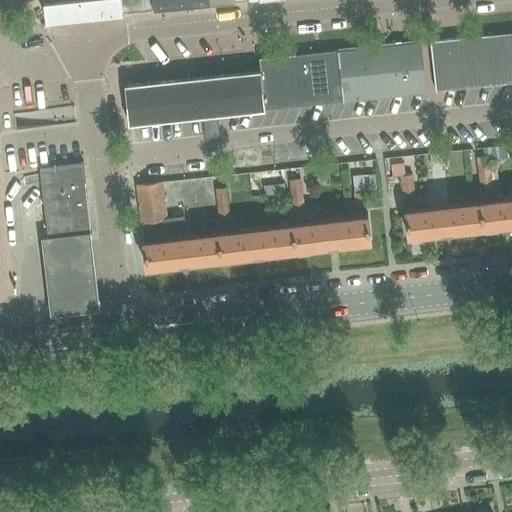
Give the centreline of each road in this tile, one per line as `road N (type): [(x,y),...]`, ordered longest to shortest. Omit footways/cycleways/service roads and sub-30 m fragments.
road 1 (unclassified): [(61,511),(511,458)]
road 2 (unclassified): [(99,159),(511,110)]
road 3 (secondary): [(122,330),(511,286)]
road 4 (unclassified): [(86,55),(104,34),(434,0)]
road 5 (unclassified): [(122,330),(99,159)]
